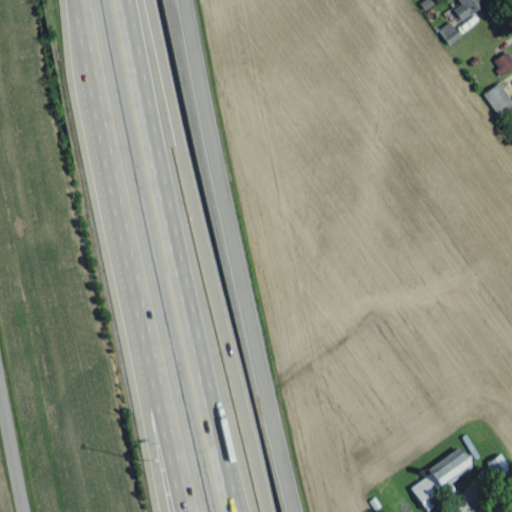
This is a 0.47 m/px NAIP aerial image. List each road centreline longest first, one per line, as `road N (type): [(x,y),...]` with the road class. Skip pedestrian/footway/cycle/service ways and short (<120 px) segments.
road 1 (motorway): [(241,511),(130,0)]
road 2 (residential): [(293,511),(186,0)]
road 3 (motorway): [(76,0),(181,511)]
road 4 (residential): [(0,377),(25,511)]
